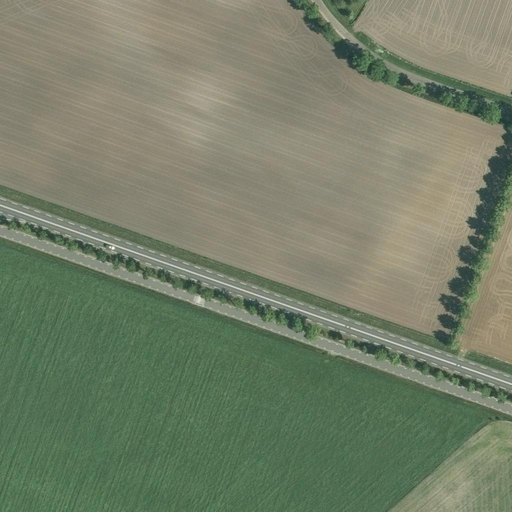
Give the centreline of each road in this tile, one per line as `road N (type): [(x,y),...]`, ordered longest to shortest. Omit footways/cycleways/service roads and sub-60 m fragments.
road 1 (primary): [(511,385),(0,206)]
road 2 (unclassified): [(511,408),(0,230)]
road 3 (unclassified): [(511,113),(367,55),(315,0)]
